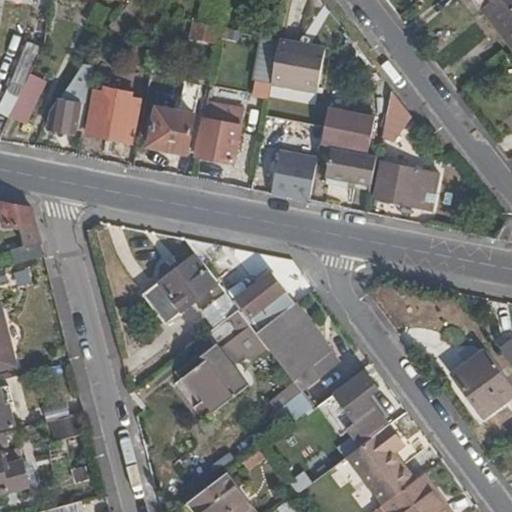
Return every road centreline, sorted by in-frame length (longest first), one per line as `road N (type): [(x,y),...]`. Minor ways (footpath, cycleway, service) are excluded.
road 1 (residential): [(131,511),(56,183)]
road 2 (residential): [(506,511),(343,292),(344,237)]
road 3 (secondary): [(344,237),(56,183)]
road 4 (residential): [(364,0),(511,193)]
road 5 (secondary): [(511,272),(344,237)]
